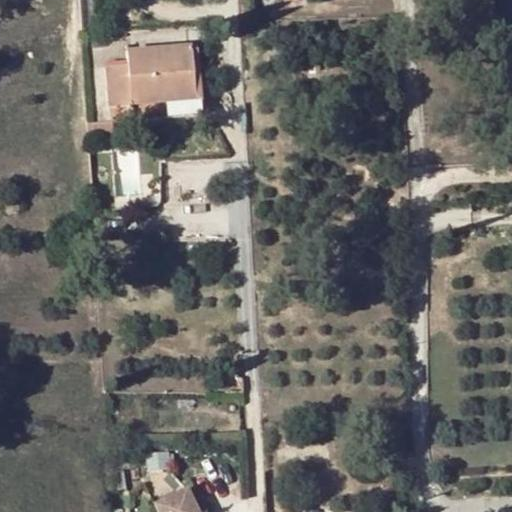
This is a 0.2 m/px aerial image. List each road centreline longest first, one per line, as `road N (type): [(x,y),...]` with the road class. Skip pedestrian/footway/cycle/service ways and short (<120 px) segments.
road 1 (residential): [(439,511),(422,465),(415,199),(432,179),(511,171)]
road 2 (unclassified): [(249,349),(263,511)]
